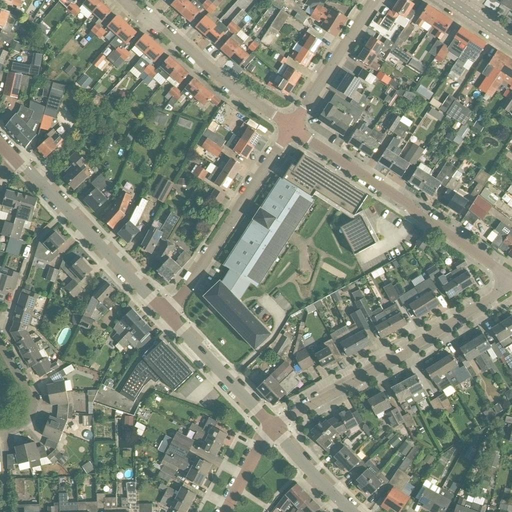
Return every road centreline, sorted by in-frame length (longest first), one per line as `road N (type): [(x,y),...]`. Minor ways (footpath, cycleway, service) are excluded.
road 1 (unclassified): [(272,428),(511,286)]
road 2 (residential): [(511,277),(290,131)]
road 3 (residential): [(168,315),(290,131)]
road 4 (residential): [(168,315),(16,162)]
road 5 (residential): [(290,131),(128,0)]
road 6 (residential): [(290,131),(374,0)]
road 7 (residential): [(272,428),(168,315)]
